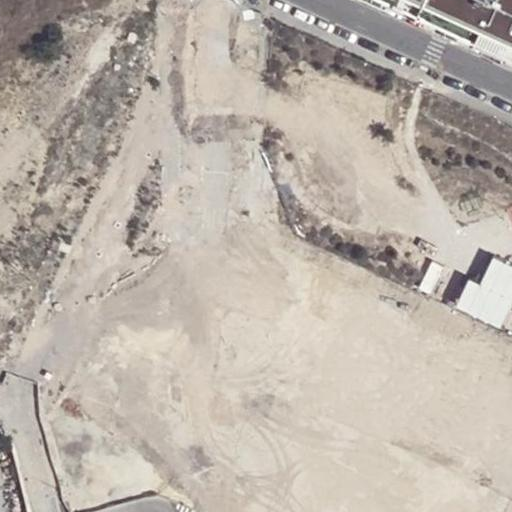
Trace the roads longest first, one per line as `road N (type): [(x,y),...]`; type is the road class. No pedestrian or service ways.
road 1 (residential): [(49,511),(30,435),(212,0)]
road 2 (residential): [(511,89),(305,0)]
road 3 (unknown): [(219,511),(195,444),(190,348)]
